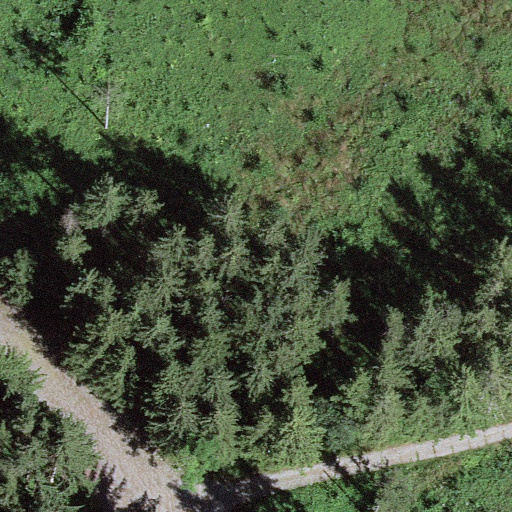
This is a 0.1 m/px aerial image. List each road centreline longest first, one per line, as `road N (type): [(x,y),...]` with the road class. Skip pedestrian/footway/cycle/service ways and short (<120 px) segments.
road 1 (track): [(149,511),(154,499),(511,429)]
road 2 (track): [(0,344),(167,511)]
